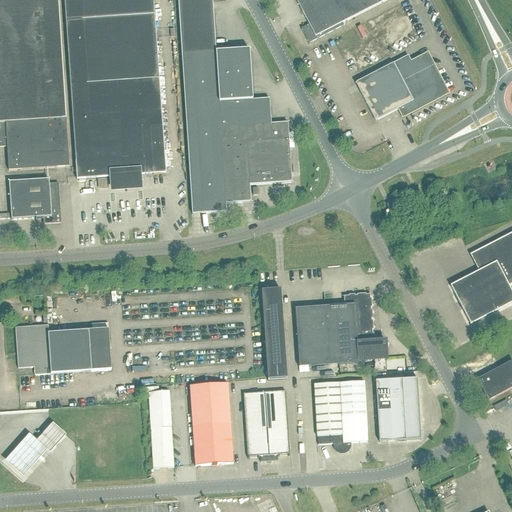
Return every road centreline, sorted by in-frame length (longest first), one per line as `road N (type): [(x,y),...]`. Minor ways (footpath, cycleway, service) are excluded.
road 1 (unclassified): [(0,501),(378,477),(474,437),(349,191)]
road 2 (unclassified): [(0,260),(207,243),(274,225),(349,191)]
road 3 (unclassified): [(349,191),(250,0)]
